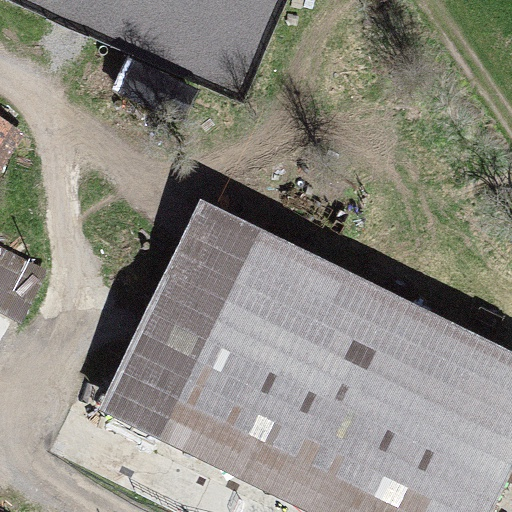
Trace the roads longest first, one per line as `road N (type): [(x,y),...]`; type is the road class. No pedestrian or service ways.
road 1 (track): [(122,511),(12,466),(74,129),(0,98)]
road 2 (track): [(412,0),(511,135)]
